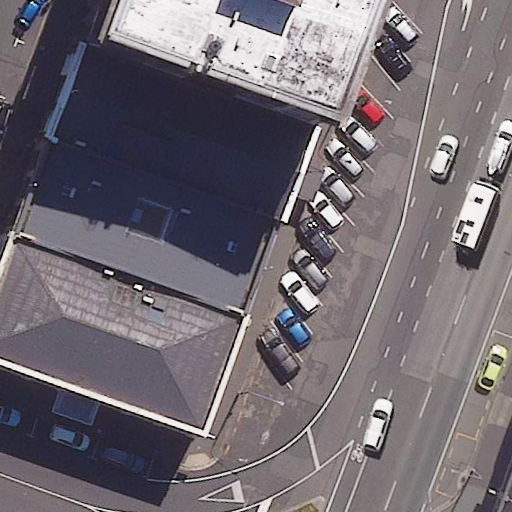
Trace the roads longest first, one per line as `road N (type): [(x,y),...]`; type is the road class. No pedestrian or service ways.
road 1 (residential): [(73,502),(174,501),(250,484),(313,453),(432,360)]
road 2 (trunk): [(432,360),(511,112)]
road 3 (trunk): [(382,511),(432,360)]
